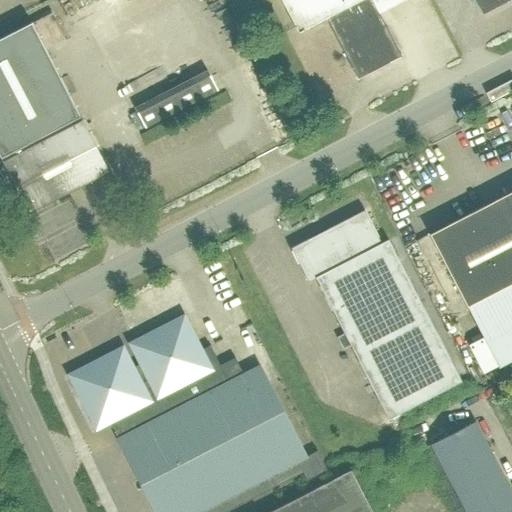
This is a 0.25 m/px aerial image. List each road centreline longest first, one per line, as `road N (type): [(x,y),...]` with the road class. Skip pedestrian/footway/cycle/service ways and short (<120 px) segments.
road 1 (unclassified): [(0,328),(511,65)]
road 2 (tertiary): [(70,511),(0,364)]
